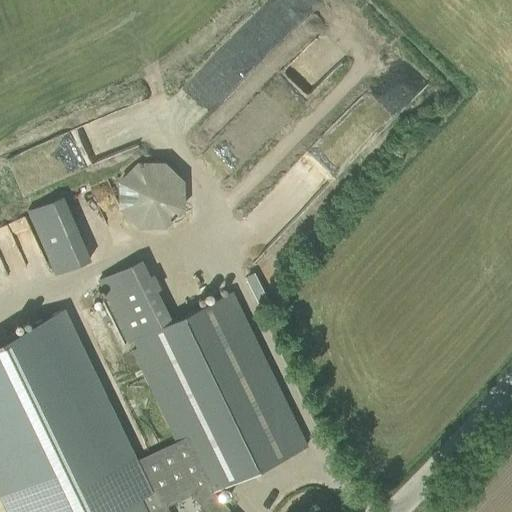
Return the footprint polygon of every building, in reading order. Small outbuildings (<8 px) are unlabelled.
[(119,209),(141,226),(166,226),(184,208),(185,180),(165,161),(137,161),(119,180),(119,209)] [(72,193),(28,207),(48,273),(93,259),(72,193)] [(7,224),(0,227),(0,278),(9,274),(0,255),(0,245),(14,238),(7,224)] [(61,310),(0,338),(0,490),(10,511),(148,511),(161,506),(162,508),(192,494),(199,502),(198,502),(202,508),(206,511),(227,511),(229,510),(211,491),(306,445),(305,444),(230,292),(171,322),(140,260),(97,281),(127,343),(132,340),(136,347),(131,349),(176,441),(134,461),(61,310)] [(252,271),(243,276),(258,306),(267,301),(252,271)]
